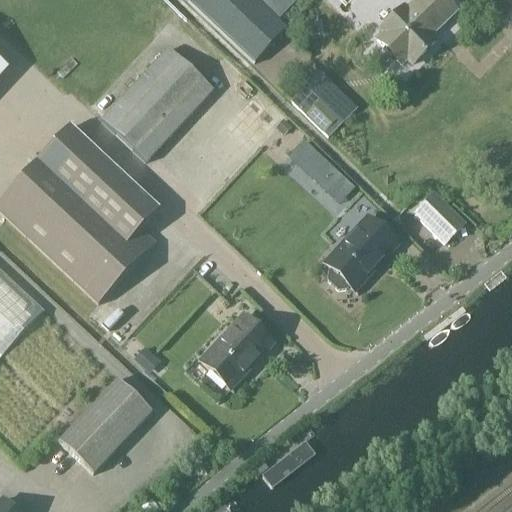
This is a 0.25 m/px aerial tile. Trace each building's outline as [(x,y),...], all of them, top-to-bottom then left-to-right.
[(377,37),(373,41),(400,67),(405,62),(411,68),(436,43),(430,37),(455,12),(442,0),(414,0),(406,9),(403,6),(375,34),(377,37)] [(296,38),(313,37),(312,19),(294,20),(296,38)] [(166,51),(99,123),(144,164),(210,93),(166,51)] [(304,89),(289,104),(296,110),(328,140),(357,110),(329,84),(314,99),(311,96),(304,89)] [(67,129),(0,200),(0,216),(96,307),(153,247),(138,232),(156,212),(67,129)] [(432,195),(425,203),(412,216),(444,247),(464,227),(432,195)] [(364,217),(320,265),(328,272),(326,274),(325,283),(336,293),(345,292),(347,290),(353,296),(397,248),(364,217)] [(272,347),(240,316),(196,363),(229,394),(272,347)] [(92,477),(95,473),(150,415),(115,382),(57,444),(92,477)] [(299,446),(230,498),(240,511),(257,511),(316,468),(299,446)] [(240,511),(230,498),(210,511),(240,511)] [(0,511),(12,511),(1,501),(0,502),(0,511)]
